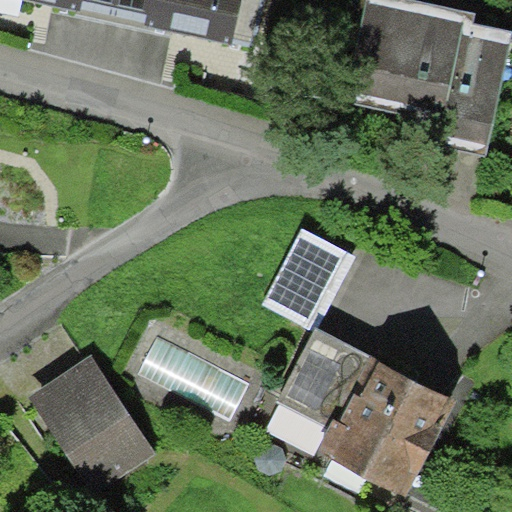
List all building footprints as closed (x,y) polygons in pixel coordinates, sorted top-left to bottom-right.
[(110,0),(27,0),(108,15),(110,0)] [(258,0),(118,0),(115,19),(250,44),(258,0)] [(476,21),(382,0),(369,0),(347,102),(445,123),(438,154),(489,166),(511,60),(511,39),(473,31),(476,21)] [(359,252),(301,224),(267,294),(325,323),(359,252)] [(325,323),(314,318),(279,399),(328,420),(321,436),(335,442),(324,466),(409,502),(461,382),(325,323)] [(92,349),(32,386),(96,488),(156,450),(92,349)]
